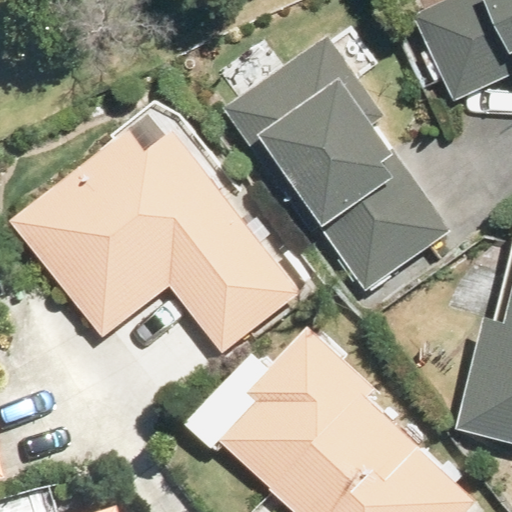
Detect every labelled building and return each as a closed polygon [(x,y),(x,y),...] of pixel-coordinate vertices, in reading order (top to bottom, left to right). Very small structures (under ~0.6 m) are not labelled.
[(511,0),(440,0),(419,10),(458,94),(511,68),(511,0)] [(328,28),(227,98),(315,223),(323,217),(370,284),(455,224),(377,112),(383,107),(328,28)] [(16,213),(109,330),(174,279),(228,347),(308,285),(177,118),(152,138),(137,119),(16,213)] [(511,242),(496,305),(489,303),(459,418),(511,432),(511,242)] [(307,511),(463,511),(482,492),(371,390),(380,381),(313,319),(252,383),(263,392),(224,433),(307,511)] [(110,511),(106,499),(65,511),(110,511)]
